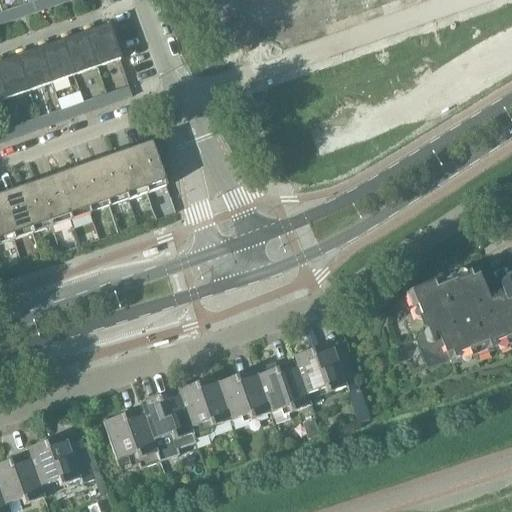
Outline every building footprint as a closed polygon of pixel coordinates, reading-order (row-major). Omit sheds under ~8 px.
[(61,0),(47,0),(51,9),(63,5),(61,0)] [(37,2),(25,7),(28,17),(40,13),(37,2)] [(14,10),(2,15),(6,25),(18,20),(14,10)] [(85,35),(97,70),(120,61),(108,26),(107,26),(107,27),(92,32),(91,29),(84,32),(85,35)] [(97,70),(85,35),(70,40),(68,37),(61,40),(62,43),(74,78),(97,70)] [(74,78),(62,43),(47,48),(46,45),(38,48),(40,51),(39,51),(52,86),(74,78)] [(52,86),(39,51),(24,56),(23,53),(16,56),(17,59),(29,94),(52,86)] [(29,94),(17,59),(2,64),(1,61),(0,61),(0,84),(6,102),(29,94)] [(117,92),(105,96),(108,106),(121,102),(117,92)] [(95,100),(82,104),(86,114),(98,110),(95,100)] [(72,108),(60,112),(63,122),(76,118),(72,108)] [(50,116),(37,120),(41,130),(53,126),(50,116)] [(27,124),(15,128),(18,138),(30,134),(27,124)] [(321,142),(336,136),(332,126),(317,132),(321,142)] [(166,188),(151,145),(131,151),(146,195),(166,188)] [(131,151),(112,158),(127,202),(146,195),(131,151)] [(108,208),(127,202),(112,158),(93,165),(108,208)] [(93,165),(74,171),(90,215),(108,208),(93,165)] [(74,171),(55,178),(70,221),(90,215),(74,171)] [(55,178),(36,185),(51,228),(70,221),(55,178)] [(32,235),(51,228),(36,185),(17,191),(32,235)] [(0,202),(14,241),(32,235),(17,191),(0,197),(0,202)] [(0,246),(14,241),(0,202),(0,246)] [(504,291),(505,293),(491,299),(481,272),(470,276),(472,279),(460,284),(458,278),(409,297),(415,312),(421,310),(426,320),(422,321),(426,331),(419,334),(416,341),(429,372),(451,362),(453,366),(464,361),(463,358),(473,354),(476,360),(500,350),(499,347),(509,343),(511,349),(511,277),(508,279),(510,283),(508,284),(507,285),(506,286),(505,287),(504,288),(504,289),(504,290),(504,291)] [(335,357),(333,351),(314,358),(312,352),(292,359),(296,370),(305,397),(306,396),(324,390),(326,396),(346,389),(348,394),(358,391),(345,353),(335,357)] [(278,376),(276,371),(274,365),(254,372),(256,378),(257,378),(270,415),(288,409),(290,415),(310,408),(306,396),(305,397),(296,370),(278,376)] [(270,415),(257,378),(256,378),(238,384),(236,378),(217,385),(230,423),(248,416),(250,422),(270,415)] [(212,429),(230,423),(217,385),(198,391),(196,386),(176,393),(178,398),(179,398),(190,430),(194,441),(208,437),(212,429)] [(142,417),(143,417),(152,443),(153,443),(160,463),(180,456),(178,451),(196,445),(194,441),(190,430),(179,398),(178,398),(160,404),(158,399),(138,406),(142,417)] [(143,417),(142,417),(124,423),(123,417),(102,424),(116,462),(135,456),(140,471),(160,464),(160,463),(153,443),(152,443),(143,417)] [(39,488),(40,488),(58,482),(60,488),(79,481),(80,486),(95,481),(81,442),(68,447),(67,443),(48,449),(46,444),(26,451),(29,462),(30,462),(39,488)] [(39,488),(30,462),(29,462),(12,468),(10,463),(0,466),(0,497),(4,507),(22,501),(24,507),(44,500),(40,488),(39,488)]
